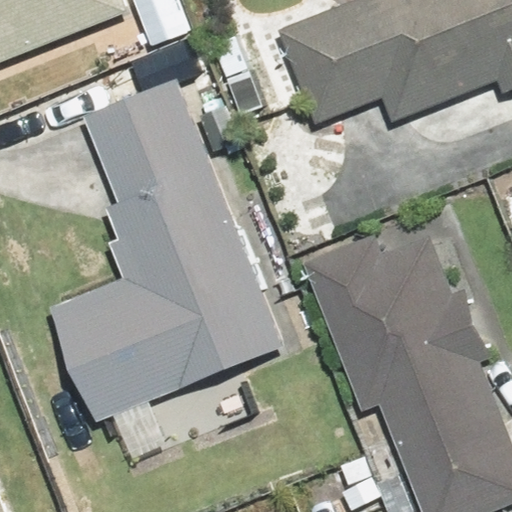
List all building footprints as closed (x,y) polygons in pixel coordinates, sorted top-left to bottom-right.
[(0,0),(0,68),(137,16),(130,0),(0,0)] [(511,0),(352,0),(280,25),(315,124),(382,101),(391,126),(511,84),(511,86),(511,0)] [(143,279),(55,313),(99,428),(292,354),(187,82),(90,120),(124,208),(116,210),(143,279)] [(389,409),(427,511),(500,511),(511,508),(511,432),(486,364),(498,360),(473,292),(458,297),(435,236),(386,255),(380,237),(310,263),(368,417),(389,409)] [(381,452),(347,464),(364,511),(371,511),(399,502),(391,482),(381,452)]
